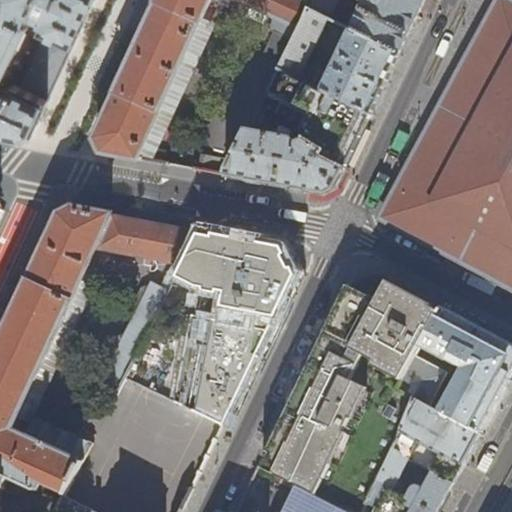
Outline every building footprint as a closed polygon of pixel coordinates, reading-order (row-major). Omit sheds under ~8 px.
[(0,0),(0,133),(22,137),(35,130),(41,118),(95,0),(0,0)] [(160,0),(160,1),(159,5),(160,5),(144,38),(110,113),(97,140),(104,153),(120,156),(138,159),(196,35),(194,35),(200,21),(202,22),(211,0),(237,0),(291,25),(285,38),(275,33),(259,68),(276,76),(280,69),(303,23),(310,9),(313,3),(306,0),(160,0)] [(314,0),(313,3),(310,9),(329,18),(337,0),(358,0),(365,3),(352,30),(401,54),(414,26),(426,0),(314,0)] [(511,7),(497,0),(495,0),(439,106),(396,185),(394,190),(377,220),(423,244),(462,265),(499,285),(511,291),(511,7)] [(329,18),(310,9),(303,23),(280,69),(372,116),(386,85),(401,54),(352,30),(332,74),(308,62),(329,18)] [(280,69),(276,76),(261,106),(266,110),(306,139),(325,152),(323,159),(346,169),(357,146),(372,116),(280,69)] [(266,110),(261,106),(233,162),(226,176),(278,186),(325,194),(337,188),(341,180),(346,169),(323,159),(325,152),(306,139),(299,145),(299,144),(298,141),(297,139),(295,138),(256,131),(259,125),(262,125),(266,117),(264,115),(266,110)] [(200,171),(226,176),(233,162),(203,155),(200,171)] [(72,303),(98,249),(183,265),(199,232),(166,226),(92,212),(86,211),(75,208),(62,215),(42,259),(28,289),(17,313),(0,348),(0,473),(37,490),(41,482),(68,495),(94,443),(34,416),(31,422),(18,416),(63,323),(63,324),(73,304),(72,303)] [(277,247),(199,232),(183,265),(171,288),(203,293),(199,319),(193,319),(177,402),(224,425),(236,400),(243,385),(258,355),(279,311),(296,274),(283,248),(277,247)] [(121,388),(170,291),(152,282),(103,379),(121,388)] [(416,357),(422,346),(441,312),(409,295),(387,284),(379,301),(350,287),(331,328),(301,390),(264,469),(297,485),(353,511),(363,511),(377,485),(416,400),(397,391),(416,357)] [(441,312),(422,346),(463,369),(453,390),(443,384),(448,374),(416,357),(397,391),(416,400),(482,434),(501,398),(511,378),(511,344),(477,326),(443,308),(441,312)] [(468,460),(482,434),(416,400),(377,485),(399,496),(403,487),(397,484),(407,462),(417,441),(443,455),(432,473),(455,484),(465,464),(468,460)] [(37,490),(0,473),(0,511),(4,511),(4,509),(1,509),(1,504),(3,503),(4,493),(7,493),(7,492),(18,498),(37,490)] [(439,511),(455,484),(432,473),(424,489),(419,487),(415,487),(413,488),(406,500),(399,496),(377,485),(363,511),(439,511)] [(56,499),(48,511),(59,511),(64,503),(56,499)] [(64,503),(59,511),(92,511),(66,499),(64,503)]
